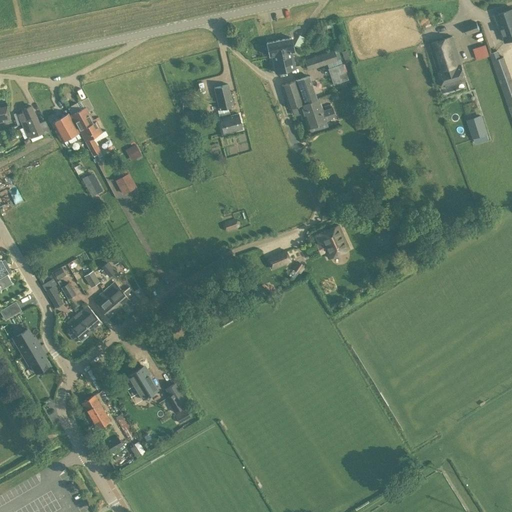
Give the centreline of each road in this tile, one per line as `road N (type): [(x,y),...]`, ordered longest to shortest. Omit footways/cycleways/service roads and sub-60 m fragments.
road 1 (unclassified): [(70,374),(214,262),(301,229)]
road 2 (tertiary): [(0,64),(214,18)]
road 3 (unclassified): [(70,374),(48,339),(44,302),(0,225)]
road 4 (track): [(301,229),(316,215),(316,202),(275,82)]
road 5 (unclassified): [(118,511),(66,427),(61,400),(70,374)]
